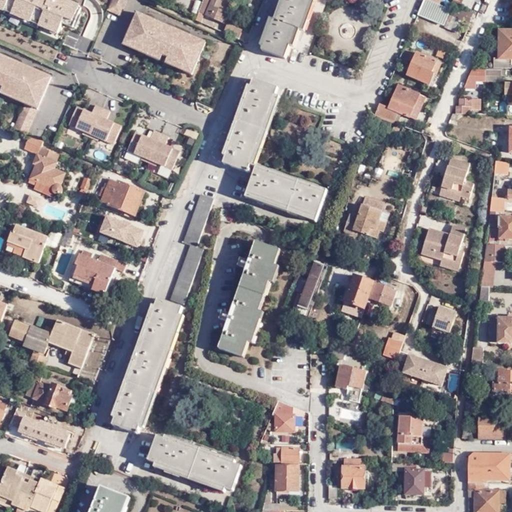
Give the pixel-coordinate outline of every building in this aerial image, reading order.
[(74,26),(83,0),(0,0),(0,13),(60,34),(64,23),(74,26)] [(125,0),(110,0),(106,11),(118,16),(125,0)] [(223,0),(203,0),(196,21),(202,23),(205,16),(225,24),(229,14),(219,10),(219,9),(223,0)] [(233,2),(227,0),(223,0),(219,9),(219,10),(229,14),(233,2)] [(301,29),(311,0),(285,0),(278,19),(273,18),(262,49),(287,58),(298,29),(301,29)] [(315,0),(311,0),(301,29),(304,31),(315,0)] [(425,0),(424,0),(419,14),(445,26),(452,11),(449,10),(440,6),(425,0)] [(453,0),(451,4),(457,7),(458,7),(459,5),(471,10),(474,0),(453,0)] [(473,14),(458,7),(457,7),(453,16),(469,23),(473,14)] [(204,43),(136,13),(122,45),(190,75),(204,43)] [(243,30),(228,23),(224,30),(239,37),(243,30)] [(511,31),(500,31),(500,58),(494,58),(494,68),(511,68),(511,59),(511,58),(511,31)] [(438,62),(417,53),(407,76),(430,86),(435,75),(433,73),(438,62)] [(0,86),(4,88),(2,94),(25,104),(14,130),(27,135),(51,78),(0,55),(0,86)] [(472,69),(467,81),(464,89),(477,89),(477,81),(502,81),(503,70),(472,69)] [(252,79),(230,141),(254,152),(270,110),(273,111),(281,89),(252,79)] [(511,84),(503,84),(504,96),(511,97),(511,84)] [(389,109),(379,105),(375,116),(394,123),(398,114),(411,120),(421,96),(398,87),(389,109)] [(426,99),(421,96),(411,120),(417,122),(426,99)] [(457,115),(469,115),(469,111),(482,111),(482,100),(473,100),(460,100),(460,106),(457,106),(457,115)] [(69,126),(91,135),(102,109),(95,106),(91,114),(76,107),(69,126)] [(110,112),(102,109),(91,135),(113,144),(121,126),(106,120),(110,112)] [(270,110),(254,152),(258,154),(273,111),(270,110)] [(135,132),(128,150),(150,160),(161,134),(154,131),(151,138),(135,132)] [(169,137),(161,134),(150,160),(173,169),(180,151),(166,145),(169,137)] [(23,150),(35,155),(41,141),(37,140),(29,136),(23,150)] [(41,141),(35,155),(38,156),(34,164),(37,165),(31,179),(55,189),(55,190),(56,191),(57,192),(58,193),(59,194),(60,194),(62,193),(63,193),(64,192),(64,191),(65,190),(65,189),(65,187),(64,186),(64,185),(63,184),(64,181),(60,179),(62,173),(55,170),(58,162),(56,162),(59,155),(41,148),(43,142),(41,141)] [(222,164),(247,173),(254,152),(230,141),(222,164)] [(382,143),(369,193),(395,200),(408,149),(382,143)] [(258,154),(254,152),(247,173),(251,174),(258,154)] [(452,194),(462,197),(470,200),(475,186),(466,183),(471,166),(452,160),(449,169),(453,171),(452,175),(448,174),(444,188),(453,190),(452,194)] [(497,162),(495,175),(508,176),(510,163),(497,162)] [(255,167),(254,170),(282,179),(284,176),(255,167)] [(254,170),(246,195),(268,202),(282,179),(254,170)] [(327,191),(284,176),(282,179),(327,194),(327,191)] [(85,178),(81,188),(87,190),(91,180),(85,178)] [(327,194),(282,179),(268,202),(318,219),(327,194)] [(104,197),(102,202),(135,215),(144,192),(119,182),(119,183),(110,180),(107,189),(104,188),(101,196),(104,197)] [(461,202),(462,197),(452,194),(453,190),(444,188),(441,196),(461,202)] [(266,206),(268,202),(246,195),(245,199),(266,206)] [(190,246),(171,300),(184,305),(204,251),(197,248),(214,202),(201,197),(184,243),(190,246)] [(354,235),(355,232),(378,240),(380,232),(384,233),(387,224),(380,221),(386,203),(366,197),(359,217),(350,214),(345,232),(354,235)] [(492,212),(498,213),(505,213),(506,199),(493,198),(492,212)] [(316,224),(318,219),(268,202),(266,206),(316,224)] [(227,223),(231,213),(223,211),(220,221),(227,223)] [(127,242),(134,222),(108,213),(101,232),(127,242)] [(387,224),(389,215),(383,213),(380,221),(387,224)] [(511,218),(503,218),(501,238),(511,238),(511,218)] [(134,224),(127,241),(139,246),(146,229),(134,224)] [(423,254),(443,261),(444,261),(445,259),(462,265),(466,254),(461,252),(467,230),(454,226),(451,235),(449,240),(445,239),(446,234),(431,229),(423,254)] [(48,241),(16,228),(13,237),(10,236),(5,250),(23,257),(22,259),(38,266),(48,241)] [(268,282),(272,266),(277,250),(254,243),(249,259),(252,260),(248,275),(244,273),(234,305),(238,306),(228,335),(225,334),(220,350),(220,351),(243,358),(248,343),(257,312),(268,282)] [(489,245),(487,258),(494,259),(494,262),(506,263),(507,245),(489,245)] [(82,252),(80,257),(90,261),(92,256),(82,252)] [(355,262),(364,266),(369,256),(359,252),(355,262)] [(77,267),(73,277),(94,285),(92,291),(104,297),(115,271),(122,274),(125,266),(100,256),(97,264),(90,261),(80,257),(79,257),(75,266),(77,267)] [(487,258),(484,288),(492,288),(494,273),(494,262),(494,259),(487,258)] [(460,272),(462,265),(445,259),(444,261),(443,261),(442,267),(460,272)] [(302,286),(295,307),(302,309),(300,314),(309,318),(315,302),(316,302),(327,267),(318,265),(316,270),(312,268),(310,275),(314,276),(309,288),(302,286)] [(277,268),(272,266),(268,282),(272,283),(277,268)] [(68,282),(92,291),(94,285),(73,277),(71,276),(68,282)] [(345,303),(365,310),(369,300),(375,284),(354,277),(345,303)] [(375,284),(369,300),(392,307),(398,292),(375,284)] [(494,288),(492,288),(484,288),(482,301),(492,303),(494,288)] [(137,433),(183,308),(158,299),(112,424),(137,433)] [(362,319),(365,310),(345,303),(342,313),(362,319)] [(433,328),(450,334),(457,313),(440,307),(438,311),(431,309),(426,324),(433,326),(433,328)] [(262,314),(257,312),(248,343),(253,344),(262,314)] [(511,318),(492,318),(491,343),(511,343),(511,318)] [(35,348),(33,353),(43,357),(48,343),(67,350),(72,352),(71,357),(68,364),(81,369),(94,336),(57,322),(53,331),(45,327),(43,333),(14,322),(8,338),(35,348)] [(384,357),(398,361),(404,344),(406,338),(392,334),(390,340),(384,357)] [(1,340),(0,343),(0,347),(8,351),(10,344),(1,340)] [(485,349),(476,348),(474,363),(483,363),(485,349)] [(343,361),(345,354),(332,350),(329,357),(343,361)] [(33,353),(31,360),(33,361),(42,364),(43,364),(45,358),(43,357),(33,353)] [(409,355),(403,373),(442,386),(448,368),(409,355)] [(366,373),(339,368),(336,387),(348,389),(349,385),(363,388),(366,373)] [(496,384),(496,395),(511,395),(511,375),(511,376),(511,370),(501,370),(501,384),(496,384)] [(32,379),(27,393),(47,400),(46,403),(57,407),(57,405),(68,409),(73,396),(71,395),(73,391),(64,388),(54,383),(53,386),(40,381),(39,382),(32,379)] [(384,394),(381,402),(393,405),(396,398),(384,394)] [(481,403),(468,401),(466,415),(478,416),(481,403)] [(278,403),(272,417),(276,417),(277,433),(295,433),(295,417),(293,417),(293,409),(278,403)] [(295,417),(295,418),(303,421),(305,414),(293,409),(293,417),(295,417)] [(73,430),(16,411),(12,423),(21,426),(18,433),(67,449),(73,430)] [(482,414),(481,439),(506,439),(506,414),(482,414)] [(424,418),(400,417),(399,448),(399,453),(415,453),(431,454),(431,438),(423,437),(424,418)] [(165,435),(164,438),(235,465),(236,462),(165,435)] [(235,465),(164,438),(156,436),(147,460),(154,462),(225,489),(232,492),(241,467),(235,465)] [(299,449),(282,448),(282,454),(276,454),(276,462),(299,463),(299,449)] [(443,450),(442,463),(454,463),(454,449),(447,450),(443,450)] [(471,458),(470,484),(483,484),(483,481),(510,481),(510,455),(474,455),(471,458)] [(344,489),(366,489),(366,468),(365,468),(365,459),(344,459),(344,489)] [(224,492),(225,489),(154,462),(153,465),(224,492)] [(299,466),(278,466),(277,492),(298,492),(299,466)] [(41,478),(40,479),(39,483),(16,474),(18,470),(8,467),(0,486),(0,495),(13,500),(11,505),(17,507),(28,511),(29,510),(30,507),(43,511),(56,511),(65,487),(58,484),(57,488),(50,486),(51,482),(41,478)] [(40,479),(18,470),(16,474),(39,483),(40,479)] [(425,489),(426,473),(426,471),(407,471),(407,475),(399,475),(399,485),(407,485),(406,495),(425,495),(425,489)] [(470,484),(470,492),(477,492),(477,499),(476,511),(500,511),(500,493),(482,492),(483,484),(470,484)] [(337,486),(329,486),(329,499),(337,499),(337,486)] [(102,487),(91,511),(121,511),(128,496),(102,487)] [(267,493),(263,510),(279,510),(285,510),(286,510),(286,504),(272,504),(272,493),(267,493)] [(286,504),(286,510),(299,510),(299,502),(286,501),(286,504)]
